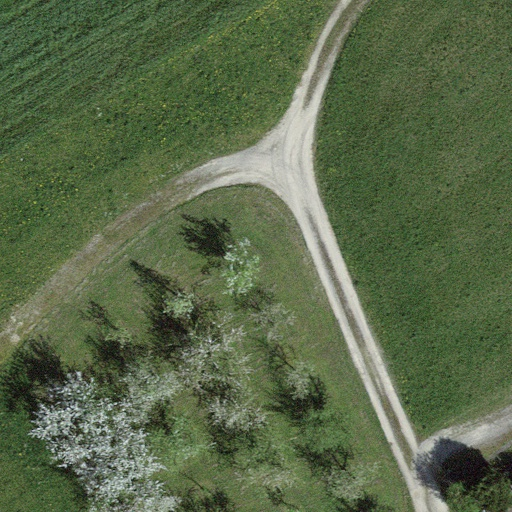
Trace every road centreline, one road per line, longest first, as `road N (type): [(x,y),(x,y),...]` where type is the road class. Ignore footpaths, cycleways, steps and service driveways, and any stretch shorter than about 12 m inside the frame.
road 1 (track): [(426,491),(292,173),(361,0)]
road 2 (track): [(292,173),(206,191),(111,256),(0,364)]
